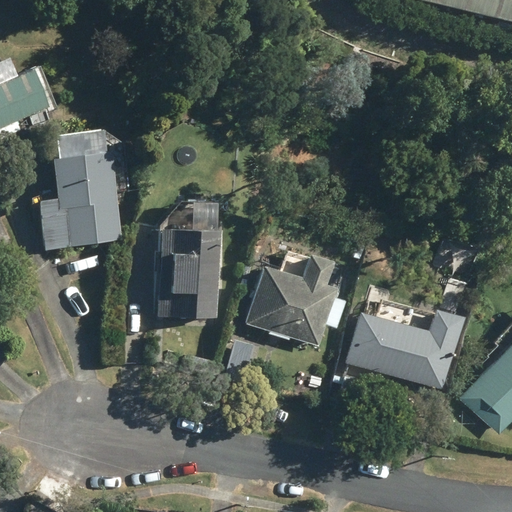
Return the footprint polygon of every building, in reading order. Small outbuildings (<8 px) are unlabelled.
[(0,74),(0,121),(45,101),(28,62),(0,74)] [(34,193),(42,245),(118,234),(103,142),(45,150),(51,191),(34,193)] [(153,311),(211,311),(211,221),(153,221),(153,311)] [(329,250),(351,257),(357,236),(336,229),(329,250)] [(240,317),(314,340),(320,319),(332,322),(340,294),(329,290),(331,281),(320,278),(327,254),(303,247),(296,271),(258,260),(240,317)] [(340,358),(439,386),(459,310),(428,301),(423,323),(355,305),(340,358)] [(511,329),(455,394),(496,430),(511,412),(511,329)] [(366,383),(338,377),(331,410),(360,415),(366,383)]
